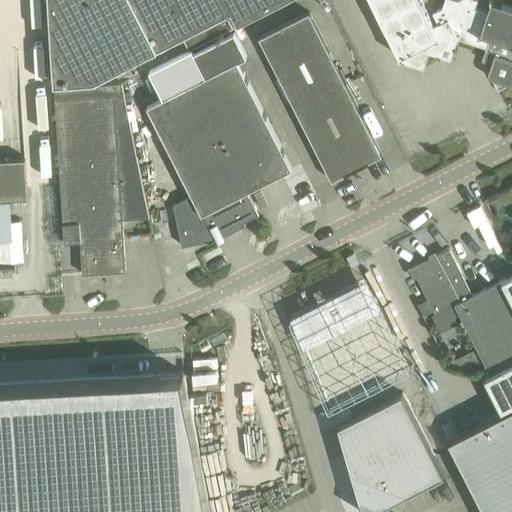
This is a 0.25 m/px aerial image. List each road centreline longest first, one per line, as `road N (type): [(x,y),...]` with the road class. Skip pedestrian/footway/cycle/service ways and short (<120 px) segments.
road 1 (unclassified): [(0,330),(135,321),(188,309),(511,146)]
road 2 (unknown): [(12,0),(33,327)]
road 3 (unknown): [(375,215),(478,419)]
road 4 (unknown): [(250,60),(335,235)]
road 5 (unknown): [(340,39),(419,192)]
